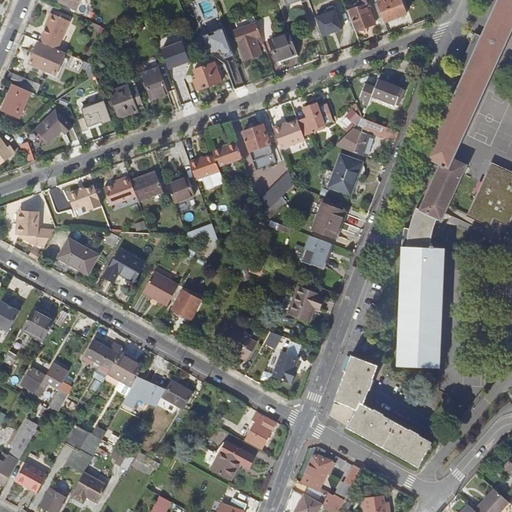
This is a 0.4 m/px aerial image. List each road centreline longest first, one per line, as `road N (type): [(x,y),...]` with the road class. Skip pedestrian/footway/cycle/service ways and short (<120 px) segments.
road 1 (residential): [(0,191),(456,27)]
road 2 (residential): [(303,422),(456,27)]
road 3 (residential): [(303,422),(0,254)]
